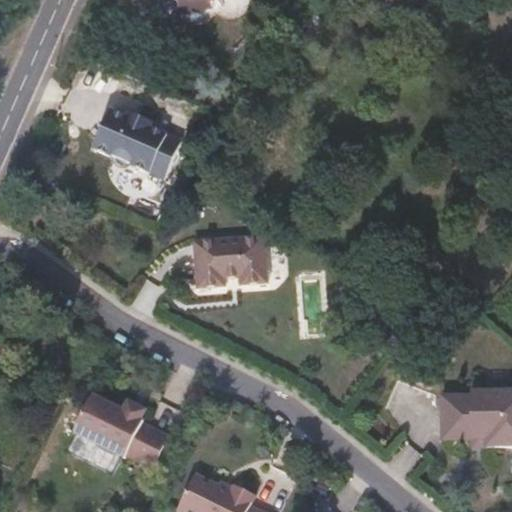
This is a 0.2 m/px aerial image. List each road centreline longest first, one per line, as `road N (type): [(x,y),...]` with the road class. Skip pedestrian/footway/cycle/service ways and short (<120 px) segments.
road 1 (residential): [(0,247),(25,254),(118,318),(291,409),(415,511)]
road 2 (tertiary): [(0,135),(60,0)]
